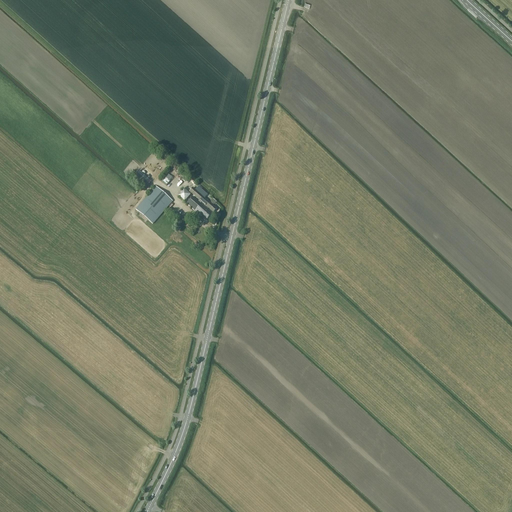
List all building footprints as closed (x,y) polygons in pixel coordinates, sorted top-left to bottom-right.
[(166,186),(179,170),(173,165),(160,180),(166,186)] [(144,189),(149,184),(151,182),(140,171),(132,179),(141,186),(144,189)] [(152,224),(172,201),(156,187),(136,210),(152,224)] [(207,195),(198,187),(195,190),(193,188),(189,192),(213,213),(216,209),(213,206),(216,202),(213,199),(210,203),(204,198),(207,195)] [(206,221),(212,214),(193,196),(186,204),(199,215),(196,217),(200,220),(202,218),(206,221)] [(176,214),(170,208),(167,212),(181,225),(185,221),(179,216),(182,211),(180,209),(176,214)]
